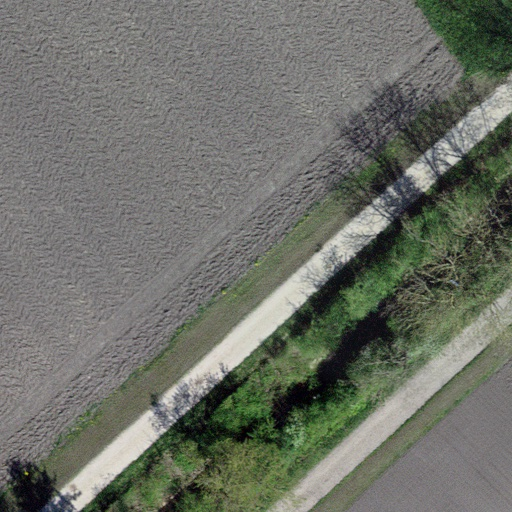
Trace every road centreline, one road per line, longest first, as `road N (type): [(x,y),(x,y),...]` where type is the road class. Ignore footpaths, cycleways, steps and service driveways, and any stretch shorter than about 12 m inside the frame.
road 1 (track): [(511,78),(48,511)]
road 2 (track): [(276,511),(511,297)]
